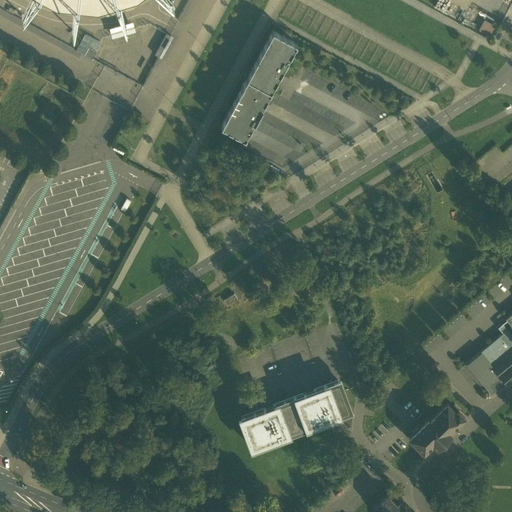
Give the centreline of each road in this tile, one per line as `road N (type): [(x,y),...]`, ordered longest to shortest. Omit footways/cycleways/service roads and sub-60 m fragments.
road 1 (unclassified): [(0,466),(44,380),(69,352),(501,79)]
road 2 (residential): [(511,392),(422,474),(418,492),(427,511)]
